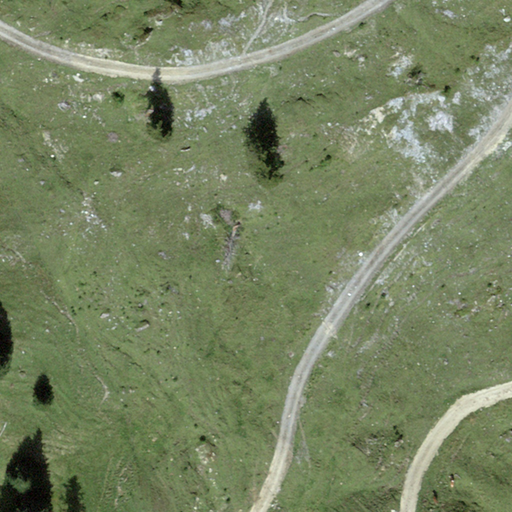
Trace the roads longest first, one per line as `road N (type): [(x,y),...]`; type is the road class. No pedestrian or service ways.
road 1 (track): [(511,78),(495,118),(332,311),(300,364),(255,511)]
road 2 (track): [(0,25),(75,60),(134,70),(214,66),(299,39),(367,0)]
road 3 (track): [(403,511),(434,426),(468,396),(511,385)]
